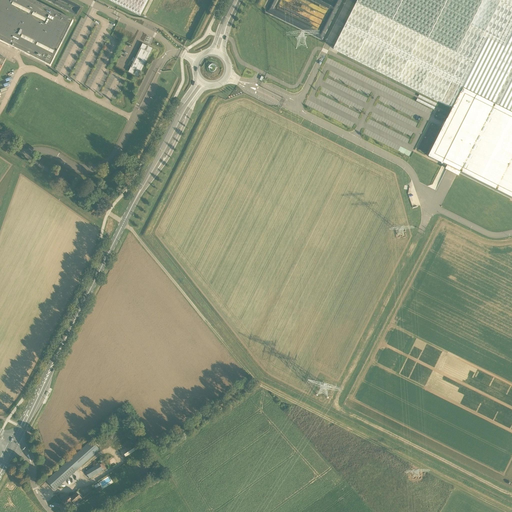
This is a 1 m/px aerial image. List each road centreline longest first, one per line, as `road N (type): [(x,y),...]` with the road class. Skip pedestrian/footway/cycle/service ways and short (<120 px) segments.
road 1 (track): [(252,378),(506,511)]
road 2 (unclassified): [(196,61),(167,56),(105,163),(80,168),(52,152),(24,154)]
road 3 (primary): [(16,437),(121,223)]
road 4 (primary): [(198,79),(134,200)]
road 5 (primary): [(134,200),(206,84)]
road 6 (unclassified): [(121,223),(205,320)]
